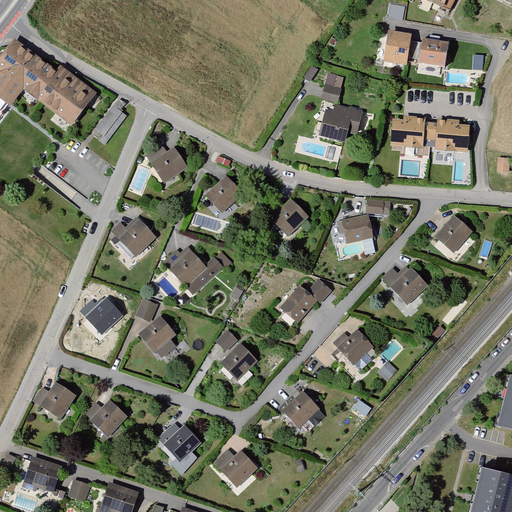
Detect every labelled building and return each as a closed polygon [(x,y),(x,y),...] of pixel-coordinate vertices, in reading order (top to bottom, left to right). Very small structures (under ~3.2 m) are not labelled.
[(422,0),(420,4),(441,13),(448,0),(457,3),(458,0),(422,0)] [(390,17),(404,18),(405,5),(390,4),(390,17)] [(409,39),(386,36),(382,67),(404,70),(405,62),(408,45),(409,39)] [(445,47),(420,43),(420,47),(417,64),(417,68),(442,71),(445,47)] [(11,45),(0,59),(0,105),(8,112),(21,94),(70,130),(94,98),(57,71),(53,76),(11,45)] [(420,47),(408,45),(405,62),(417,64),(420,47)] [(474,54),(474,67),(485,67),(484,54),(474,54)] [(326,77),(323,89),(338,93),(341,81),(326,77)] [(340,93),(323,89),(320,102),(337,107),(340,93)] [(112,109),(93,134),(101,140),(120,115),(112,109)] [(359,116),(333,110),(331,117),(324,115),(317,142),(343,148),(346,137),(354,139),(359,116)] [(402,125),(390,124),(389,151),(421,152),(421,150),(427,150),(428,126),(421,126),(421,121),(402,120),(402,125)] [(435,127),(428,126),(427,150),(433,151),(433,155),(466,156),(467,131),(458,130),(458,124),(435,123),(435,127)] [(160,149),(144,160),(162,187),(185,172),(172,151),(165,156),(160,149)] [(496,162),(495,176),(508,176),(509,162),(496,162)] [(205,200),(220,216),(240,197),(225,181),(205,200)] [(306,221),(290,204),(270,224),(286,241),(306,221)] [(387,216),(387,205),(365,204),(364,215),(387,216)] [(372,238),(367,216),(342,221),(347,244),(372,238)] [(451,257),(469,237),(452,220),(433,240),(451,257)] [(118,227),(109,235),(134,261),(154,242),(135,222),(124,232),(118,227)] [(175,254),(162,266),(185,291),(192,298),(217,275),(211,268),(205,273),(186,252),(179,258),(175,254)] [(391,272),(380,281),(405,309),(425,291),(409,274),(408,275),(404,270),(396,277),(391,272)] [(306,295),(318,306),(329,294),(316,283),(306,295)] [(279,311),(295,326),(314,304),(298,290),(279,311)] [(78,315),(99,338),(119,319),(102,301),(94,308),(90,304),(78,315)] [(156,309),(141,304),(135,319),(150,325),(156,309)] [(155,355),(160,361),(173,350),(168,344),(174,339),(157,320),(137,338),(153,357),(155,355)] [(335,338),(337,343),(348,338),(345,332),(335,338)] [(351,369),(370,351),(356,336),(337,354),(351,369)] [(218,366),(235,383),(255,364),(238,346),(236,348),(230,342),(221,352),(226,357),(218,366)] [(511,376),(507,375),(496,427),(511,430),(511,376)] [(41,391),(32,404),(57,422),(73,400),(53,386),(46,395),(41,391)] [(301,395),(281,413),(297,430),(317,412),(301,395)] [(95,406),(84,417),(105,439),(125,421),(108,403),(100,411),(95,406)] [(156,441),(178,465),(197,447),(181,430),(177,434),(171,427),(156,441)] [(227,452),(212,465),(235,491),(256,473),(239,454),(233,459),(227,452)] [(12,461),(4,458),(0,467),(0,468),(8,471),(12,461)] [(57,469),(30,460),(22,486),(49,495),(57,469)] [(508,511),(511,497),(511,475),(480,468),(470,511),(508,511)] [(91,486),(74,480),(68,496),(85,502),(91,486)] [(132,511),(139,492),(109,482),(102,503),(100,502),(96,511),(132,511)]
